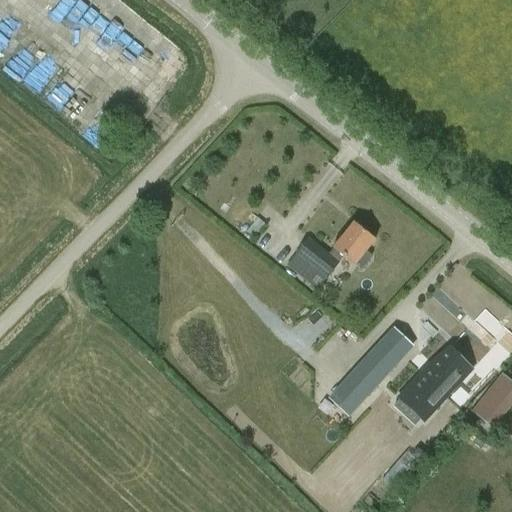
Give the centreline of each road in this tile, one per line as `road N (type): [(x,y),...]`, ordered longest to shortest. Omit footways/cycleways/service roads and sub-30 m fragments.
road 1 (unclassified): [(0,329),(260,62)]
road 2 (tertiary): [(511,263),(260,62)]
